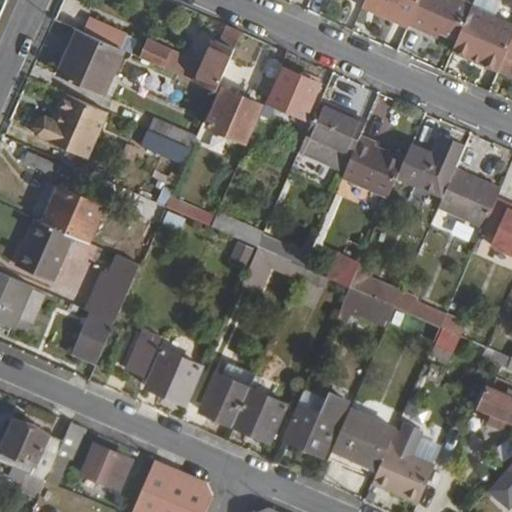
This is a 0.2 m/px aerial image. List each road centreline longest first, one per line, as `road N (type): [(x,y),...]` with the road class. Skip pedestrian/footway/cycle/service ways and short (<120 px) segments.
road 1 (residential): [(511,126),(223,0)]
road 2 (residential): [(0,366),(247,476)]
